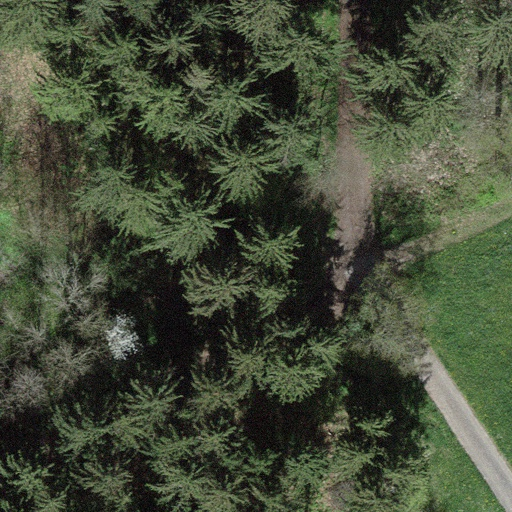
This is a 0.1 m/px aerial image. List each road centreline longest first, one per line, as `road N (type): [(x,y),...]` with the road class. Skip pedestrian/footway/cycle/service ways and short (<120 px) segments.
road 1 (track): [(404,270),(0,472)]
road 2 (residential): [(360,132),(404,270),(511,487)]
road 3 (track): [(351,0),(360,132)]
